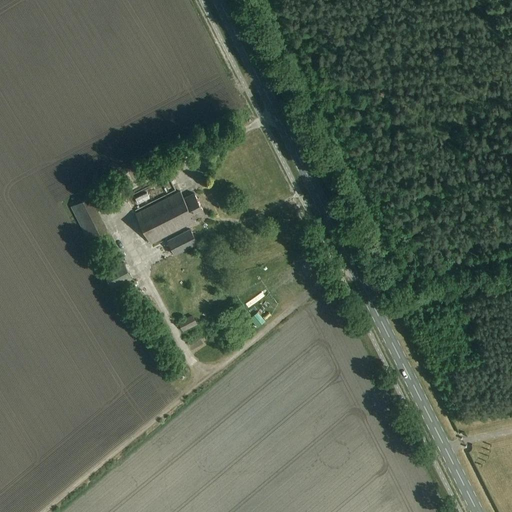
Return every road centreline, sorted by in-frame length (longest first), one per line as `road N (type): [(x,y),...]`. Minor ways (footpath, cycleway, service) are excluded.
road 1 (primary): [(477,511),(219,0)]
road 2 (track): [(45,511),(351,260)]
road 3 (track): [(511,253),(364,283)]
